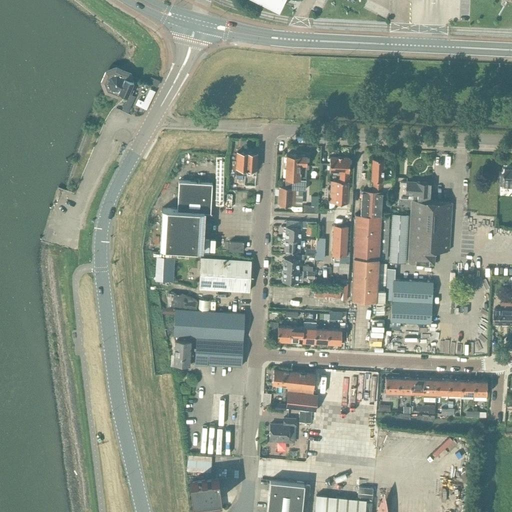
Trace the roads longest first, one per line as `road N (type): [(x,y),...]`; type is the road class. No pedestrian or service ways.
road 1 (tertiary): [(143,511),(117,398),(100,236),(123,169),(175,83),(194,23)]
road 2 (tertiary): [(194,23),(292,40),(511,49)]
road 3 (residential): [(256,355),(497,364)]
road 4 (residential): [(511,141),(272,130)]
road 5 (residential): [(256,355),(272,130)]
road 6 (residential): [(242,511),(256,355)]
